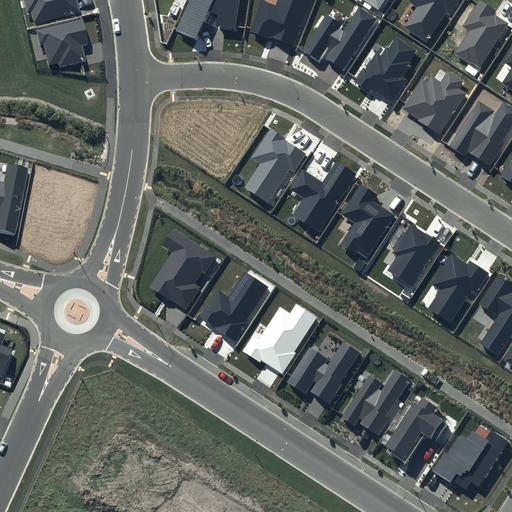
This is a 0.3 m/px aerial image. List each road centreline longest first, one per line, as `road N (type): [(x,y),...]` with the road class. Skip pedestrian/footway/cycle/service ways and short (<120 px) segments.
road 1 (residential): [(138,78),(243,76),(295,92),(511,233)]
road 2 (residential): [(394,511),(103,321)]
road 3 (residential): [(138,78),(120,218),(93,287)]
road 4 (residential): [(66,336),(0,486)]
